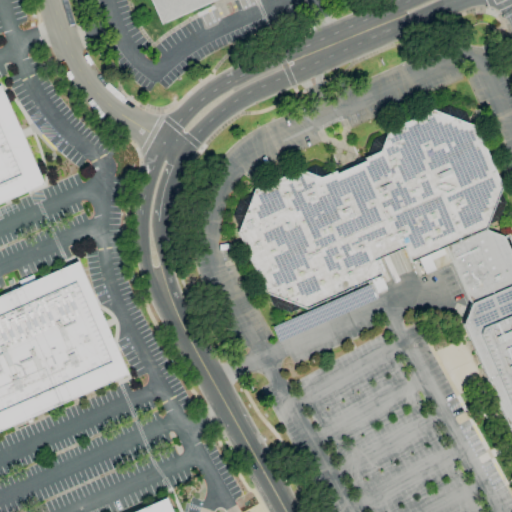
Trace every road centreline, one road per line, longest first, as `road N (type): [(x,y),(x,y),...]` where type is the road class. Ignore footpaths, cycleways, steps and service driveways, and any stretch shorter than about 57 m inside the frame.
road 1 (tertiary): [(285,511),(159,275)]
road 2 (residential): [(50,0),(87,77),(123,117),(178,152)]
road 3 (secondary): [(328,35),(217,89),(161,142)]
road 4 (secondary): [(178,152),(248,93),(338,54)]
road 5 (secondary): [(338,54),(458,0)]
